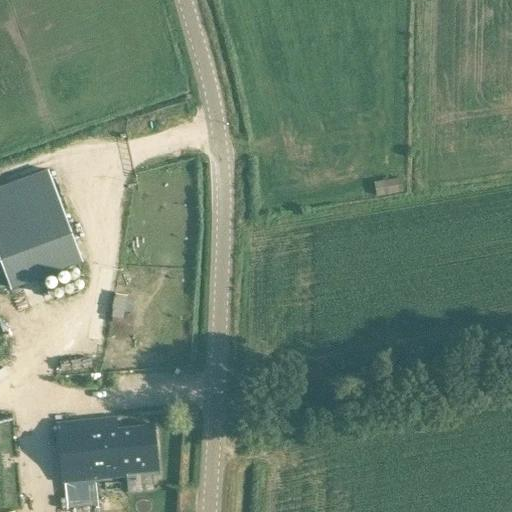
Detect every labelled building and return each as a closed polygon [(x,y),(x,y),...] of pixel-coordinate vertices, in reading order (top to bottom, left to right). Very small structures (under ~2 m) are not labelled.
[(0,365),(19,358),(0,309),(0,273),(94,237),(59,148),(0,170),(0,365)] [(374,181),(376,196),(403,191),(401,177),(374,181)] [(77,290),(54,296),(58,308),(81,301),(77,290)] [(113,308),(112,316),(123,318),(124,311),(127,295),(115,293),(112,308),(113,308)] [(116,417),(55,423),(61,483),(127,477),(128,493),(154,490),(152,474),(159,474),(158,462),(154,425),(128,428),(118,429),(116,417)] [(109,511),(109,498),(98,499),(99,504),(99,511),(109,511)]
